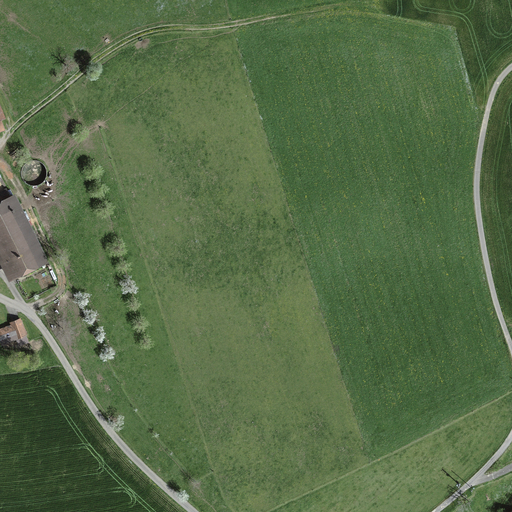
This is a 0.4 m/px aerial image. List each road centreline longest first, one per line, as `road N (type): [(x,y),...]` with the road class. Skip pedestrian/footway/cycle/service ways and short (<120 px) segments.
road 1 (track): [(0,145),(99,56),(139,34),(306,10)]
road 2 (unclassified): [(511,348),(476,194),(493,93),(511,67)]
road 3 (unclassified): [(193,511),(109,430),(36,319),(0,298)]
